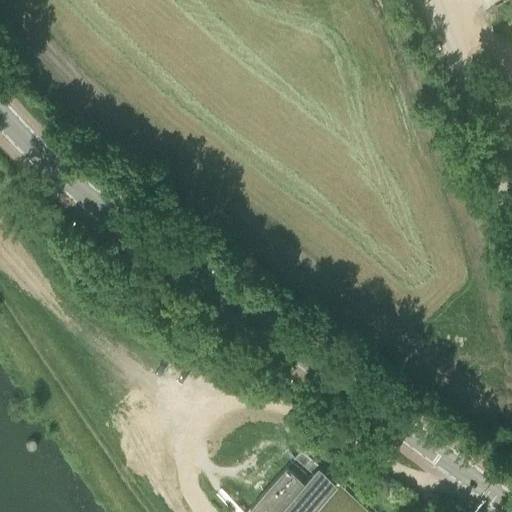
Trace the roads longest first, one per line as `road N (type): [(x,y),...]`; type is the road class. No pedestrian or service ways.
road 1 (tertiary): [(511,506),(120,223),(0,111)]
road 2 (unclassified): [(511,216),(463,84),(451,13)]
